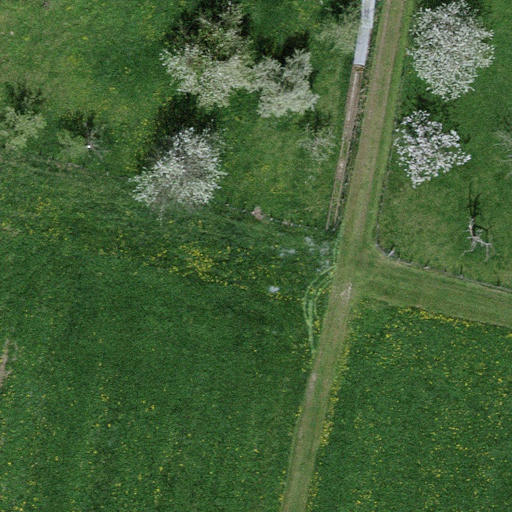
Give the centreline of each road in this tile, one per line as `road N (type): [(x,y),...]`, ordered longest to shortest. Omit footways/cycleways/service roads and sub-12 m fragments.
road 1 (track): [(393,0),(349,261),(292,511)]
road 2 (track): [(511,295),(349,261)]
